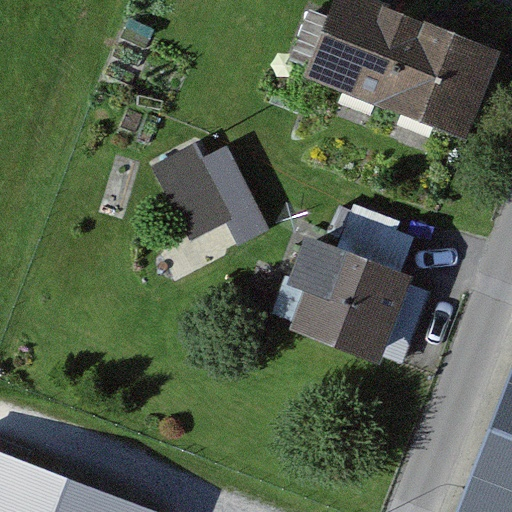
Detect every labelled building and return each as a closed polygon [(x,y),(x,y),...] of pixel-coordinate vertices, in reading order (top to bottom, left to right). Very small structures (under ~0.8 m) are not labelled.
[(473,33),(395,0),(333,0),(301,76),(431,131),(473,33)] [(198,138),(154,159),(191,235),(235,214),(198,138)] [(384,275),(303,248),(278,322),(359,349),(384,275)] [(511,511),(511,366),(456,511),(511,511)] [(0,511),(154,511),(0,451),(0,511)]
